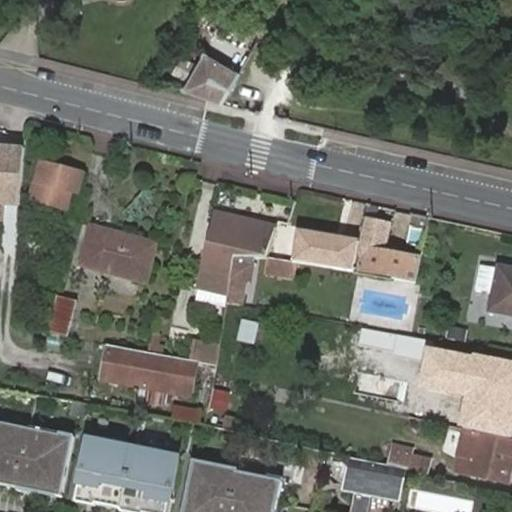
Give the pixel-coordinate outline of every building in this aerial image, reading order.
[(271,21),(261,15),(255,24),(266,30),(271,21)] [(224,102),(242,72),(208,52),(187,89),(224,102)] [(187,78),(194,61),(178,56),(172,73),(187,78)] [(17,149),(0,148),(0,205),(12,206),(21,206),(25,149),(17,149)] [(81,175),(41,164),(31,202),(65,211),(70,193),(76,195),(81,175)] [(199,290),(226,296),(233,259),(248,259),(267,260),(275,229),(217,216),(199,290)] [(419,284),(430,221),(415,218),(411,244),(415,246),(412,258),(364,251),(360,269),(394,275),(394,280),(419,284)] [(290,227),(288,235),(335,243),(330,270),(339,271),(345,231),(291,221),(290,227)] [(156,246),(95,229),(85,267),(146,283),(156,246)] [(278,262),(290,263),(330,270),(335,243),(288,235),(284,234),(278,262)] [(358,250),(355,268),(360,269),(364,251),(358,250)] [(225,306),(240,308),(248,260),(248,259),(233,259),(226,296),(225,306)] [(278,262),(267,260),(264,276),(287,279),(290,263),(278,262)] [(511,270),(498,267),(498,268),(481,264),(476,291),(493,294),(489,313),(511,317),(511,270)] [(56,295),(46,333),(68,338),(78,300),(56,295)] [(262,315),(244,310),(236,341),(254,345),(262,315)] [(511,362),(426,345),(418,388),(468,398),(462,430),(470,432),(511,440),(511,362)] [(194,366),(215,370),(218,351),(192,346),(188,364),(194,366)] [(188,401),(194,366),(188,364),(145,355),(107,347),(106,353),(103,368),(100,383),(139,391),(136,405),(153,409),(170,407),(172,398),(188,401)] [(171,421),(202,424),(203,408),(173,405),(171,421)] [(65,497),(77,438),(32,429),(33,427),(0,420),(0,487),(21,491),(21,488),(65,497)] [(510,484),(511,475),(511,440),(470,432),(461,473),(510,484)] [(133,511),(171,511),(182,460),(137,451),(137,449),(92,441),(80,502),(104,506),(103,509),(119,511),(126,511),(133,511)] [(406,456),(403,471),(410,473),(428,477),(431,461),(406,456)] [(403,471),(353,459),(346,489),(361,493),(376,497),(398,503),(401,489),(406,490),(410,473),(403,471)] [(280,511),(286,480),(242,472),(242,469),(196,461),(186,511),(280,511)] [(415,492),(413,511),(417,511),(471,511),(473,497),(415,492)] [(361,493),(354,511),(371,511),(376,497),(361,493)]
